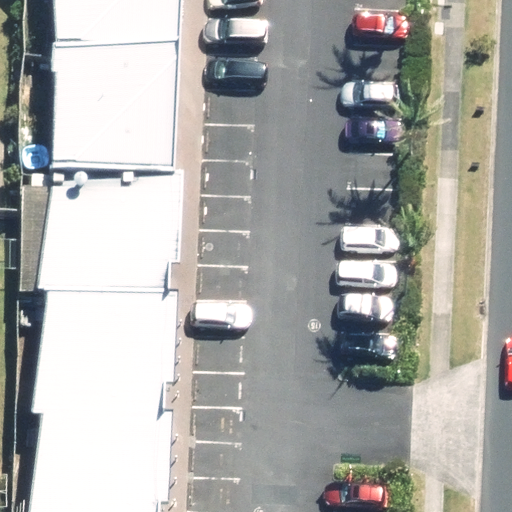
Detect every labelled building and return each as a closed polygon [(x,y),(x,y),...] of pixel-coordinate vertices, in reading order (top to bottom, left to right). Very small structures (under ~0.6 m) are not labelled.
[(54,0),(57,52),(182,53),(182,0),(54,0)] [(57,52),(55,173),(177,177),(182,53),(57,52)] [(51,293),(50,302),(167,302),(171,268),(179,269),(185,178),(177,177),(55,173),(39,292),(51,293)] [(34,422),(45,422),(163,423),(164,394),(174,394),(178,302),(167,302),(50,302),(34,422)] [(45,422),(33,511),(169,511),(171,423),(163,423),(45,422)]
